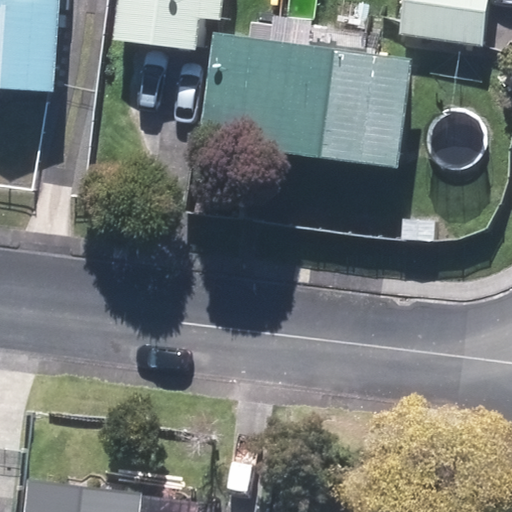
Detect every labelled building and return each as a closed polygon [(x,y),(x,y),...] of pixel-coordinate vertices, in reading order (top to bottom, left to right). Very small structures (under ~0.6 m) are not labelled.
[(0,0),(0,96),(56,100),(61,0),(0,0)] [(122,0),(116,51),(196,61),(200,30),(223,34),(227,0),(122,0)] [(486,0),(404,0),(399,44),(480,54),(486,0)] [(415,70),(213,45),(199,157),(401,182),(415,70)] [(226,511),(229,487),(51,466),(45,511),(226,511)]
